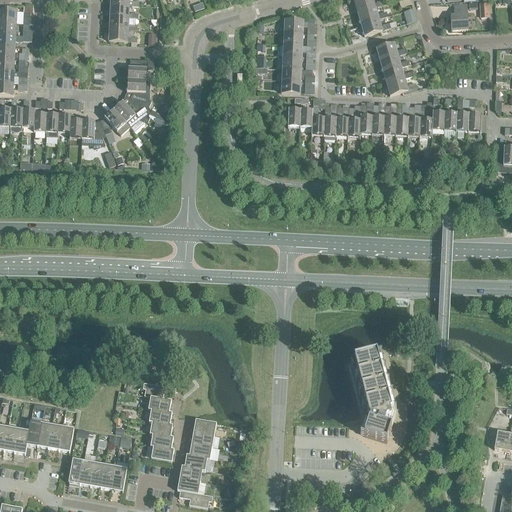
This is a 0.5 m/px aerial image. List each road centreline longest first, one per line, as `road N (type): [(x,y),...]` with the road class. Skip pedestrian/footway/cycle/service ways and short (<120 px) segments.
road 1 (residential): [(490,96),(319,98),(319,59),(427,27)]
road 2 (secondary): [(285,281),(511,288)]
road 3 (secondary): [(511,249),(288,241)]
road 4 (residential): [(109,52),(101,97),(33,93),(38,0)]
road 5 (tertiary): [(273,476),(285,281)]
road 6 (secondary): [(184,235),(0,227)]
road 7 (secondary): [(0,267),(180,275)]
road 8 (tertiary): [(184,235),(191,58)]
road 9 (tertiary): [(191,58),(203,25),(288,2)]
